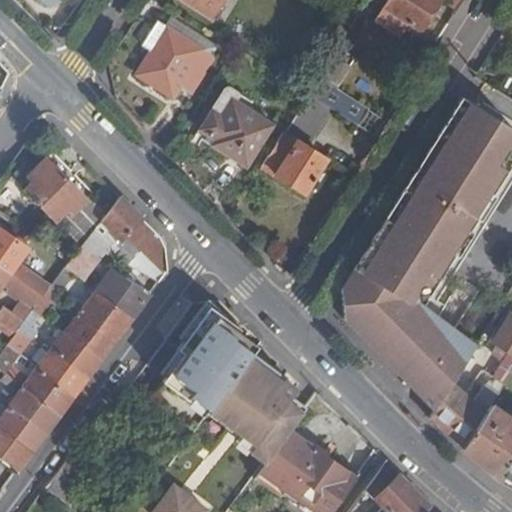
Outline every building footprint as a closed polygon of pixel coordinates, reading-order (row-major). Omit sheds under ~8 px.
[(389,0),(385,6),(408,21),(421,30),(439,0),(389,0)] [(408,21),(385,6),(376,19),(400,35),(408,21)] [(173,17),(168,25),(204,48),(209,40),(173,17)] [(204,48),(168,25),(160,19),(144,43),(152,49),(138,72),(172,94),(181,83),(193,91),(215,56),(204,48)] [(333,53),(321,71),(339,83),(351,64),(333,53)] [(321,71),(307,93),(331,108),(376,138),(387,122),(336,88),(339,83),(321,71)] [(229,116),(240,100),(225,89),(213,107),(229,116)] [(307,93),(261,165),(304,193),(325,159),(306,145),(331,108),(307,93)] [(462,96),(404,187),(447,213),(505,123),(462,96)] [(274,122),(240,100),(229,116),(213,107),(201,126),(217,136),(213,143),(247,165),(274,122)] [(447,213),(364,341),(434,412),(451,385),(476,345),(422,312),(511,169),(511,127),(505,123),(447,213)] [(91,234),(109,211),(51,154),(26,178),(31,183),(23,192),(55,222),(66,210),(91,234)] [(404,187),(342,285),(343,319),(364,341),(447,213),(404,187)] [(164,240),(120,196),(109,211),(91,234),(84,245),(101,258),(105,252),(124,228),(168,269),(164,240)] [(0,228),(0,266),(9,273),(18,261),(27,247),(0,228)] [(72,259),(50,245),(30,270),(18,261),(9,273),(43,297),(67,267),(72,259)] [(84,245),(72,259),(67,267),(84,280),(101,258),(84,245)] [(9,273),(0,266),(0,285),(3,282),(9,273)] [(4,307),(0,311),(0,320),(15,333),(21,327),(38,303),(43,297),(9,273),(3,282),(8,286),(6,290),(19,300),(11,311),(4,307)] [(133,316),(152,290),(143,284),(138,291),(113,273),(98,290),(133,316)] [(116,338),(133,316),(98,290),(88,303),(80,313),(116,338)] [(80,313),(88,303),(77,296),(70,306),(80,313)] [(30,333),(45,314),(47,310),(38,303),(21,327),(30,333)] [(253,353),(258,346),(239,332),(242,329),(212,307),(180,348),(185,352),(164,380),(188,398),(186,401),(205,417),(209,411),(253,353)] [(102,356),(116,338),(80,313),(67,330),(102,356)] [(494,343),(511,355),(511,316),(494,343)] [(21,327),(15,333),(2,352),(6,356),(14,349),(21,354),(36,338),(30,333),(21,327)] [(88,376),(102,356),(67,330),(52,350),(88,376)] [(76,394),(88,376),(52,350),(39,367),(76,394)] [(253,353),(209,411),(254,445),(249,452),(264,463),(290,430),(304,412),(289,401),(298,388),(285,379),(286,378),(253,353)] [(20,393),(26,385),(0,367),(0,363),(1,361),(0,360),(0,381),(2,379),(20,393)] [(434,412),(430,418),(466,445),(493,406),(511,374),(511,367),(509,366),(489,394),(482,389),(472,402),(451,385),(434,412)] [(62,411),(76,394),(39,367),(26,385),(62,411)] [(45,432),(62,411),(26,385),(20,393),(10,406),(45,432)] [(0,426),(32,449),(45,432),(10,406),(0,418),(0,426)] [(511,419),(493,406),(466,445),(464,448),(497,478),(511,456),(511,419)] [(0,458),(16,470),(32,449),(0,426),(0,458)] [(290,430),(264,463),(262,466),(324,511),(332,511),(357,478),(290,430)] [(511,456),(497,478),(500,482),(511,490),(511,456)] [(421,511),(432,501),(386,457),(365,488),(382,504),(374,511),(421,511)] [(70,458),(46,488),(70,507),(94,475),(70,458)] [(205,511),(207,510),(172,485),(151,511),(205,511)]
